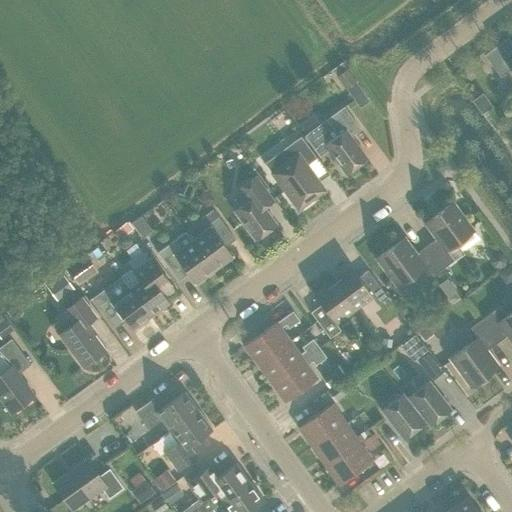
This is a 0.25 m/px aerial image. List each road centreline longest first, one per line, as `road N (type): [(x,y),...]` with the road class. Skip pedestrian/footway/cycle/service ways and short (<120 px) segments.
road 1 (residential): [(197,330),(386,193),(405,169),(404,81),(493,0)]
road 2 (residential): [(0,468),(197,330)]
road 3 (residential): [(322,511),(197,330)]
